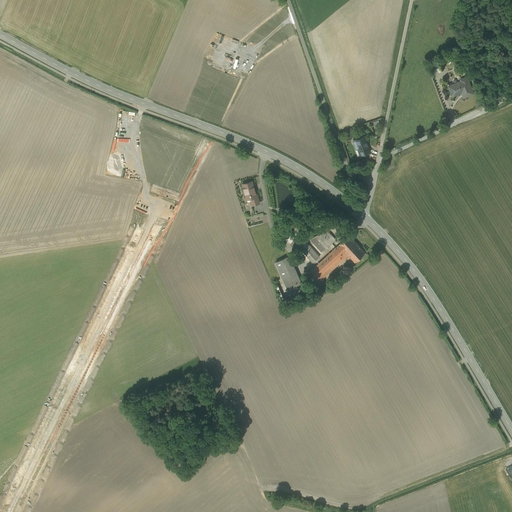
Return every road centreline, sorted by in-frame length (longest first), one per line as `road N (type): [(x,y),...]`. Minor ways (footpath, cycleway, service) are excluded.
road 1 (tertiary): [(0,36),(120,95),(266,151),(366,218)]
road 2 (tertiary): [(366,218),(413,270),(511,430)]
road 3 (unclassified): [(373,182),(346,169),(287,0)]
road 4 (unclassified): [(410,0),(378,158)]
road 5 (unclassified): [(511,94),(378,158)]
